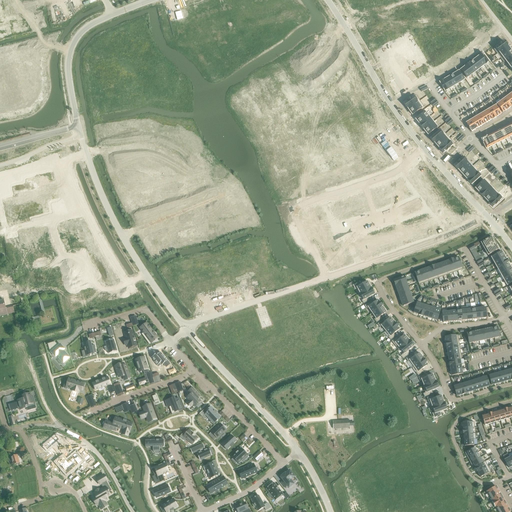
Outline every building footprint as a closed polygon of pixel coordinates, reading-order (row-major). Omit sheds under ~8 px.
[(504,42),(494,50),(497,54),(508,46),(504,42)] [(508,46),(497,54),(500,58),(511,51),(507,47),(508,46)] [(511,52),(511,51),(500,58),(504,63),(511,56),(511,52)] [(482,53),(478,57),(484,65),(489,62),(482,53)] [(478,57),(474,60),(480,69),(484,65),(478,57)] [(469,63),(476,72),(480,69),(474,60),(470,63),(469,63)] [(469,63),(465,67),(471,75),(476,72),(469,63)] [(465,67),(460,70),(467,79),(471,75),(465,67)] [(459,71),(454,74),(459,83),(464,80),(459,71)] [(454,74),(449,77),(455,86),(459,83),(454,74)] [(445,80),(444,80),(450,89),(455,86),(449,77),(445,80)] [(444,80),(439,83),(445,92),(450,89),(444,80)] [(416,95),(404,104),(408,109),(420,101),(416,95)] [(505,99),(501,102),(507,110),(511,107),(505,99)] [(420,101),(408,109),(408,110),(412,115),(424,107),(420,101)] [(501,102),(497,105),(503,113),(507,110),(501,102)] [(496,106),(491,108),(497,117),(501,114),(496,106)] [(491,108),(487,111),(492,120),(497,117),(491,108)] [(487,111),(483,113),(488,122),(492,120),(487,111)] [(426,112),(416,120),(420,125),(419,125),(420,125),(430,117),(426,112)] [(483,113),(479,116),(484,124),(488,122),(483,113)] [(479,116),(475,118),(480,127),(484,124),(479,116)] [(430,117),(420,125),(424,130),(434,122),(430,117)] [(475,118),(471,121),(476,130),(476,129),(480,127),(475,118)] [(471,121),(466,123),(469,128),(469,129),(472,132),(476,130),(471,121)] [(434,122),(424,130),(428,135),(437,128),(433,123),(434,122)] [(506,128),(501,130),(506,139),(511,137),(506,128)] [(440,130),(430,139),(435,144),(446,134),(441,129),(440,130)] [(501,130),(496,133),(501,142),(506,139),(501,130)] [(496,133),(491,135),(496,144),(501,142),(496,133)] [(446,134),(435,144),(439,148),(439,149),(450,139),(446,134)] [(486,137),(491,147),(496,144),(491,135),(487,137),(486,137)] [(486,137),(481,140),(486,149),(491,147),(486,137)] [(450,139),(439,149),(440,150),(443,154),(444,153),(454,144),(450,139)] [(464,157),(454,166),(459,171),(468,162),(464,157)] [(468,162),(459,171),(463,175),(473,166),(468,162)] [(419,163),(412,169),(416,174),(423,167),(419,163)] [(473,166),(463,175),(467,180),(477,171),(473,166)] [(423,167),(416,174),(420,178),(427,171),(423,167)] [(477,171),(467,180),(472,185),(481,176),(477,171)] [(431,175),(424,182),(428,186),(435,179),(431,175)] [(19,199),(4,203),(9,222),(24,218),(23,215),(40,210),(38,203),(57,198),(52,176),(29,182),(30,185),(16,189),(19,199)] [(435,179),(428,186),(432,190),(439,183),(435,179)] [(484,180),(475,189),(480,193),(479,193),(480,194),(489,185),(484,180)] [(439,183),(432,190),(435,194),(442,187),(439,183)] [(489,185),(480,194),(484,198),(493,190),(489,185)] [(442,187),(435,194),(439,198),(446,191),(442,187)] [(493,190),(484,198),(488,202),(488,203),(498,194),(498,193),(497,194),(493,190)] [(446,191),(439,198),(443,202),(450,195),(446,191)] [(498,194),(488,203),(493,208),(503,198),(498,194)] [(454,199),(447,206),(451,210),(458,203),(454,199)] [(327,201),(317,205),(319,211),(329,206),(327,201)] [(458,203),(451,210),(455,214),(462,207),(458,203)] [(317,205),(308,209),(317,230),(320,237),(321,236),(331,261),(346,254),(346,255),(355,252),(350,241),(347,242),(344,236),(341,238),(335,223),(326,227),(324,221),(321,216),(319,211),(317,205)] [(329,206),(319,211),(321,216),(332,212),(329,206)] [(332,212),(321,216),(324,221),(334,217),(332,212)] [(334,217),(324,221),(326,227),(335,223),(336,222),(334,217)] [(486,240),(481,243),(485,249),(495,243),(494,241),(493,241),(491,237),(486,240)] [(495,243),(485,249),(488,256),(493,253),(499,250),(497,246),(495,243)] [(502,252),(491,258),(495,263),(505,257),(502,252)] [(459,257),(454,259),(458,271),(463,270),(459,257)] [(505,257),(495,263),(498,269),(508,263),(507,260),(506,260),(505,258),(505,257)] [(450,260),(449,261),(453,273),(458,271),(454,259),(453,259),(450,260)] [(449,261),(444,263),(448,275),(453,273),(449,261)] [(444,263),(439,264),(443,276),(448,275),(444,263)] [(508,263),(498,269),(501,274),(511,268),(508,263)] [(439,264),(434,266),(439,278),(443,276),(439,264)] [(434,266),(429,267),(429,268),(434,280),(439,278),(434,266)] [(429,268),(425,269),(429,281),(434,280),(429,268)] [(511,268),(501,274),(504,280),(511,275),(511,269),(511,268)] [(425,269),(420,271),(424,283),(429,281),(425,269)] [(420,271),(415,273),(419,285),(424,283),(420,271)] [(404,276),(394,280),(395,286),(406,282),(404,276)] [(354,285),(353,286),(355,289),(357,288),(360,294),(371,288),(367,282),(361,285),(360,283),(359,282),(354,285)] [(406,282),(395,286),(396,286),(397,291),(408,287),(406,282)] [(408,287),(397,291),(399,296),(410,292),(408,287)] [(371,288),(360,294),(363,300),(362,301),(363,304),(369,301),(368,298),(375,294),(371,288)] [(410,292),(399,296),(401,301),(411,297),(410,292)] [(411,297),(401,301),(403,306),(413,303),(411,297)] [(0,316),(14,312),(13,306),(5,308),(3,300),(0,300),(0,316)] [(370,302),(364,306),(367,309),(368,308),(372,313),(382,306),(379,302),(378,300),(372,305),(370,302)] [(417,303),(414,313),(415,313),(418,315),(419,312),(422,305),(417,303)] [(382,306),(372,313),(376,318),(374,320),(376,323),(382,319),(380,316),(386,312),(382,306)] [(430,309),(428,318),(432,319),(435,309),(436,308),(435,308),(435,309),(433,308),(431,307),(430,309)] [(435,309),(432,319),(437,321),(441,309),(436,308),(435,309)] [(383,320),(377,324),(380,327),(381,326),(386,331),(395,323),(390,318),(385,322),(383,320)] [(146,323),(140,328),(142,331),(150,342),(153,340),(154,339),(157,337),(156,335),(154,332),(153,332),(146,323)] [(395,323),(386,331),(390,336),(388,337),(391,340),(396,336),(394,334),(399,329),(398,327),(395,323)] [(126,339),(124,340),(125,345),(128,345),(129,348),(136,346),(133,333),(125,335),(126,339)] [(397,337),(392,342),(398,350),(409,340),(404,335),(399,340),(397,337)] [(107,347),(105,347),(106,351),(108,351),(109,354),(117,351),(114,339),(105,342),(106,345),(107,347)] [(409,340),(398,350),(400,349),(404,354),(401,356),(403,359),(410,353),(408,351),(414,346),(410,340),(409,340)] [(54,342),(48,344),(50,352),(52,354),(52,353),(56,356),(57,355),(61,358),(60,359),(63,363),(69,358),(66,354),(60,345),(58,347),(54,342)] [(89,342),(83,344),(86,356),(96,353),(94,345),(91,346),(90,342),(89,343),(89,342)] [(161,353),(149,357),(151,364),(159,362),(160,367),(165,366),(163,360),(164,360),(161,353)] [(411,355),(406,359),(408,362),(407,363),(411,368),(412,367),(424,359),(423,359),(419,353),(413,358),(411,355)] [(144,357),(135,360),(139,372),(148,369),(144,357)] [(424,359),(412,367),(418,376),(423,372),(422,369),(428,365),(426,363),(424,359)] [(117,367),(115,367),(119,377),(123,376),(124,378),(129,376),(126,366),(124,366),(123,366),(123,364),(121,365),(121,364),(116,366),(117,367)] [(425,375),(418,377),(420,381),(422,380),(424,386),(422,387),(436,381),(435,381),(433,375),(426,378),(425,375)] [(108,377),(92,383),(95,390),(111,384),(108,377)] [(65,382),(63,388),(67,389),(68,387),(72,389),(71,391),(78,393),(79,391),(82,392),(84,384),(79,382),(77,381),(77,382),(69,379),(68,382),(65,382)] [(436,381),(422,387),(425,393),(423,394),(424,397),(433,394),(432,391),(439,388),(436,381)] [(114,385),(113,385),(115,388),(116,391),(122,389),(119,383),(114,385)] [(189,396),(187,398),(190,401),(188,403),(191,406),(193,404),(195,407),(201,402),(197,398),(200,396),(192,388),(188,392),(191,394),(190,395),(189,396)] [(26,401),(19,402),(22,411),(37,407),(35,398),(33,398),(32,395),(25,397),(26,401)] [(433,396),(427,398),(431,408),(444,403),(444,402),(441,396),(434,399),(433,396)] [(171,399),(166,401),(168,407),(169,407),(169,408),(170,408),(171,411),(175,410),(175,412),(182,409),(178,399),(174,400),(174,398),(171,399)] [(127,403),(122,405),(125,413),(130,410),(127,403)] [(444,403),(431,408),(432,407),(435,413),(433,414),(434,417),(441,415),(440,413),(440,412),(443,411),(447,409),(446,408),(444,403)] [(144,412),(142,413),(144,418),(147,417),(148,421),(156,418),(151,405),(143,407),(144,412)] [(211,407),(204,414),(211,421),(210,422),(213,425),(214,424),(220,418),(218,416),(218,415),(216,413),(215,411),(214,411),(211,407)] [(109,422),(107,428),(116,431),(118,428),(123,430),(122,433),(128,435),(129,432),(130,432),(133,424),(115,418),(113,424),(109,422)] [(349,420),(333,421),(333,425),(333,429),(338,429),(349,428),(349,420)] [(211,432),(217,439),(220,436),(221,438),(225,434),(223,433),(226,430),(220,424),(211,432)] [(189,430),(184,436),(187,439),(186,440),(189,442),(192,444),(198,439),(195,436),(192,433),(189,430)] [(19,442),(17,435),(10,437),(13,444),(19,442)] [(231,435),(223,444),(228,450),(231,447),(231,448),(234,445),(233,444),(237,441),(231,435)] [(56,437),(45,447),(48,450),(60,440),(56,437)] [(164,440),(145,440),(145,447),(148,447),(153,447),(153,451),(160,451),(159,446),(164,446),(164,440)] [(202,444),(195,448),(196,452),(197,452),(198,453),(197,454),(200,461),(211,456),(208,449),(204,450),(204,449),(204,448),(202,444)] [(241,448),(232,457),(238,464),(242,460),(243,462),(248,457),(247,456),(248,455),(241,448)] [(475,448),(467,452),(469,457),(478,453),(475,448)] [(260,451),(253,457),(257,462),(264,455),(260,451)] [(66,459),(60,464),(65,470),(68,467),(70,469),(75,465),(76,466),(83,460),(76,453),(67,461),(66,459)] [(478,453),(469,457),(472,462),(480,458),(478,453)] [(22,462),(20,455),(17,455),(11,457),(14,465),(19,463),(22,462)] [(480,458),(472,462),(475,467),(474,467),(474,468),(485,462),(483,463),(480,458)] [(485,462),(474,468),(477,473),(488,467),(485,462)] [(205,467),(203,468),(205,472),(207,472),(210,479),(218,475),(213,463),(205,467)] [(157,475),(154,476),(156,481),(163,478),(162,475),(168,472),(165,464),(154,468),(155,471),(156,473),(156,472),(157,475)] [(253,465),(241,470),(244,478),(257,472),(253,465)] [(488,467),(477,473),(478,472),(480,477),(484,476),(487,475),(487,474),(491,472),(488,467)] [(282,477),(281,478),(284,481),(281,483),(286,488),(288,487),(289,488),(293,484),(292,482),(296,479),(294,477),(290,471),(289,472),(289,471),(285,474),(282,476),(282,477)] [(96,496),(92,498),(97,506),(98,505),(99,507),(106,503),(105,501),(108,499),(106,497),(110,495),(109,493),(109,492),(111,490),(106,481),(107,481),(104,475),(96,479),(100,485),(101,484),(103,488),(94,494),(96,496)] [(221,478),(209,485),(214,492),(225,485),(221,478)] [(274,483),(266,489),(275,500),(283,494),(274,483)] [(163,486),(156,490),(157,494),(159,497),(170,492),(167,485),(163,486)] [(493,488),(487,492),(490,497),(499,492),(497,488),(496,487),(493,488)] [(493,502),(502,497),(499,492),(490,497),(493,502)] [(259,495),(251,500),(253,504),(252,504),(254,508),(255,507),(258,511),(264,508),(266,511),(271,508),(268,503),(264,505),(259,495)] [(495,507),(504,502),(502,497),(493,502),(492,502),(495,507)] [(173,499),(162,506),(166,511),(168,511),(178,506),(173,499)] [(498,511),(507,507),(504,502),(495,507),(498,511)] [(240,505),(236,507),(237,511),(249,511),(245,503),(240,505)]
